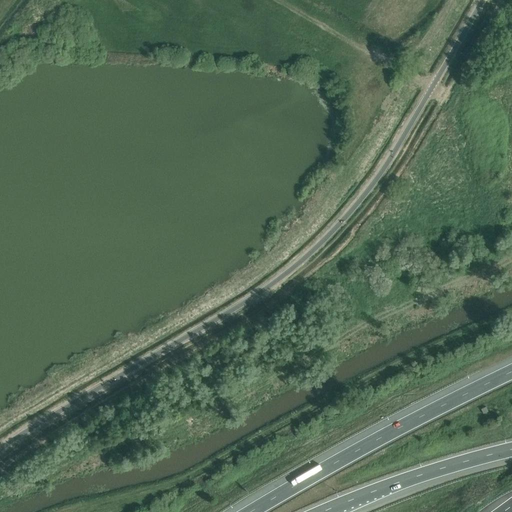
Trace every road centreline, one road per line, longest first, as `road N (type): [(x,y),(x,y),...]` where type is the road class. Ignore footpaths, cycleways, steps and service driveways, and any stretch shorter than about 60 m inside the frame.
road 1 (motorway): [(511,370),(248,511)]
road 2 (motorway): [(323,511),(511,450)]
